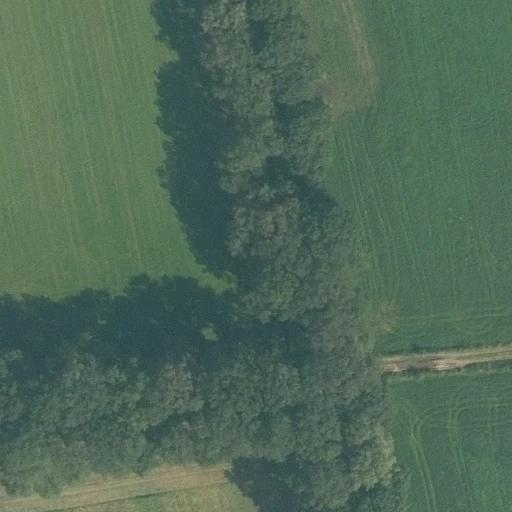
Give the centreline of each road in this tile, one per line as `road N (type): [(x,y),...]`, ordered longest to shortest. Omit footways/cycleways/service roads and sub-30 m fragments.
road 1 (unclassified): [(360,511),(248,0)]
road 2 (track): [(330,368),(0,403)]
